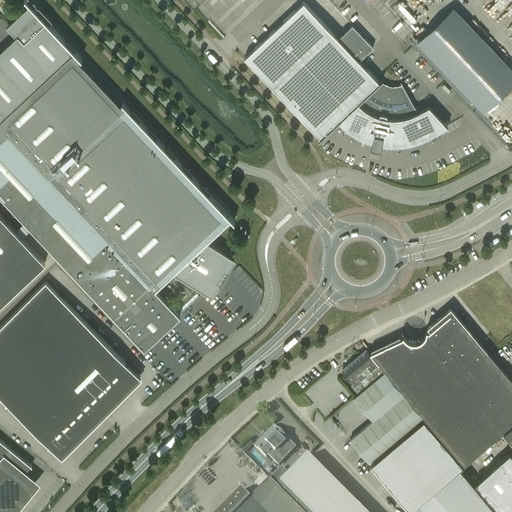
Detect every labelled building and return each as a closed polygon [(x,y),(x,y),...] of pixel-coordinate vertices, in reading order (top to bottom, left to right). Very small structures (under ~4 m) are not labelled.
[(363,137),(372,141),(370,145),(381,148),(382,143),(392,144),(402,144),(411,142),(421,139),(430,135),(448,125),(429,105),(417,111),(402,83),(397,85),(391,85),(386,83),(381,80),(379,81),(359,60),(373,46),(352,24),(338,38),(303,1),(245,57),(321,137),(339,120),(346,127),(354,133),(363,137)] [(10,27),(17,34),(0,50),(0,119),(72,52),(73,52),(45,22),(48,20),(34,5),(10,27)] [(417,40),(484,110),(511,82),(511,67),(453,5),(417,40)] [(0,304),(44,263),(21,238),(15,231),(0,215),(0,194),(21,217),(25,221),(32,228),(144,348),(180,315),(155,288),(173,271),(210,294),(233,256),(240,245),(217,231),(231,217),(122,101),(119,103),(72,52),(0,119),(0,304)] [(45,281),(0,326),(0,395),(62,457),(141,377),(45,281)] [(511,385),(453,316),(463,307),(467,312),(476,305),(469,296),(460,304),(450,312),(427,331),(427,329),(426,329),(426,330),(426,331),(426,332),(425,333),(425,335),(424,336),(423,337),(422,338),(420,339),(419,340),(417,340),(416,341),(414,341),(413,341),(412,341),(410,340),(408,339),(407,339),(406,338),(405,337),(404,336),(370,352),(464,463),(502,432),(511,423),(511,385)] [(351,384),(358,393),(384,371),(366,349),(342,369),(353,383),(351,384)] [(423,417),(384,371),(358,393),(354,397),(373,419),(350,439),(369,462),(423,417)] [(423,417),(369,462),(410,510),(417,503),(460,468),(463,465),(423,417)] [(511,423),(502,432),(511,444),(511,423)] [(295,448),(276,429),(264,440),(263,439),(255,447),(265,457),(268,454),(277,463),(283,457),(285,459),(295,448)] [(0,509),(3,511),(5,511),(33,479),(24,472),(31,464),(0,438),(0,509)] [(501,511),(511,511),(511,454),(510,451),(475,482),(501,511)] [(363,511),(307,455),(277,484),(304,511),(363,511)] [(497,511),(460,468),(417,503),(424,511),(497,511)] [(299,511),(269,480),(249,499),(240,490),(218,511),(299,511)]
